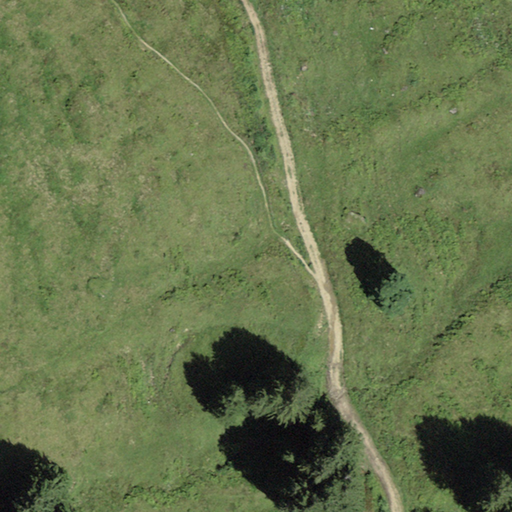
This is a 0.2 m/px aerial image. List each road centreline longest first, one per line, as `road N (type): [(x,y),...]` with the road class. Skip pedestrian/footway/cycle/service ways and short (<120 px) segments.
road 1 (track): [(324,284),(243,0)]
road 2 (track): [(398,511),(339,389),(324,284)]
